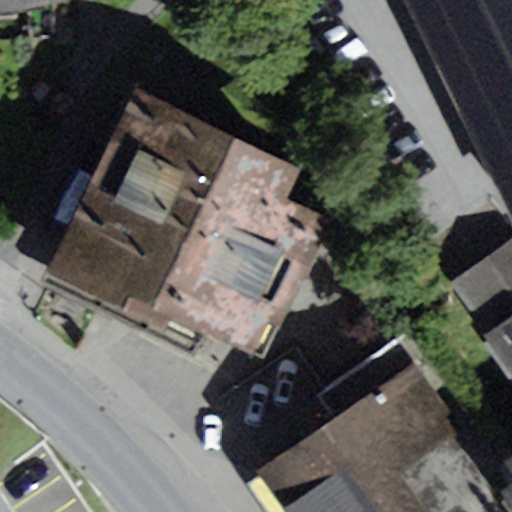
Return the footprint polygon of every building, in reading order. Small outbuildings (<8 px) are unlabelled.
[(53,2),(68,0),(67,0),(0,0),(0,19),(16,18),(15,4),(27,3),(53,2)] [(511,0),(408,0),(511,214),(511,0)] [(53,2),(27,3),(28,43),(53,41),(53,2)] [(304,165),(134,84),(88,179),(44,270),(200,345),(208,329),(252,350),(267,319),(281,325),(333,216),(289,195),(304,165)] [(44,270),(88,179),(80,175),(31,276),(195,356),(200,345),(44,270)] [(511,238),(448,284),(511,372),(511,455),(506,459),(511,467),(511,482),(501,490),(511,505),(511,238)] [(414,366),(255,472),(282,511),(428,511),(402,473),(460,434),(414,366)]
